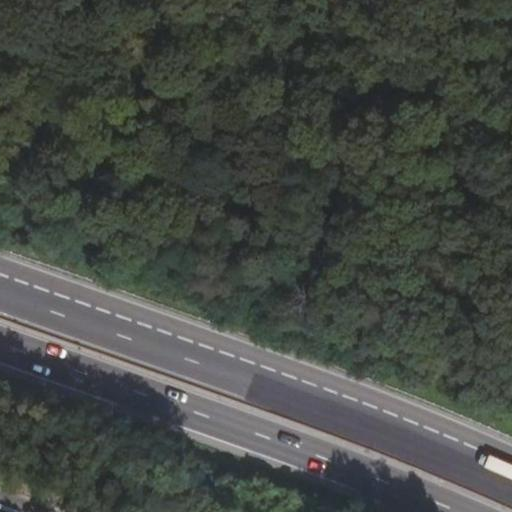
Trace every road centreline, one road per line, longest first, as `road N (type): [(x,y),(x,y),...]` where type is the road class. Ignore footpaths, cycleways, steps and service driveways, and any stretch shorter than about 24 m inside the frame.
road 1 (trunk): [(511,477),(0,284)]
road 2 (trunk): [(0,347),(449,511)]
road 3 (track): [(511,291),(474,245),(485,209),(511,192)]
